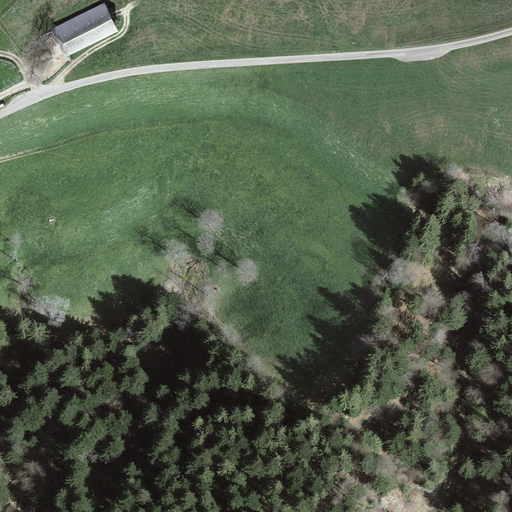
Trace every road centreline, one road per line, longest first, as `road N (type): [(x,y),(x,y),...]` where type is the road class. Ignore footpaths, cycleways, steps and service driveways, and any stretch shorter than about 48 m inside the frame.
road 1 (unclassified): [(0,114),(137,68),(384,54),(511,31)]
road 2 (track): [(111,15),(126,14),(122,32),(77,61),(52,91)]
